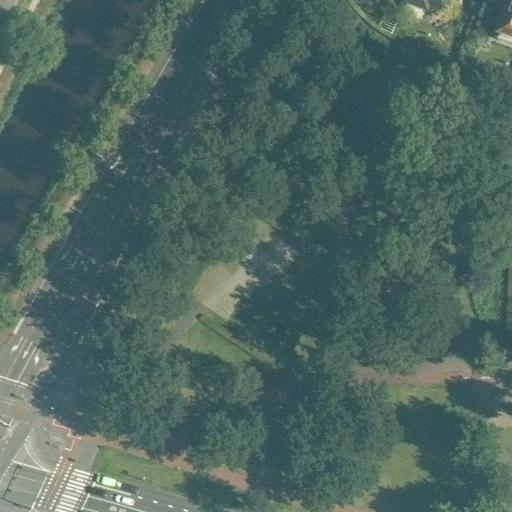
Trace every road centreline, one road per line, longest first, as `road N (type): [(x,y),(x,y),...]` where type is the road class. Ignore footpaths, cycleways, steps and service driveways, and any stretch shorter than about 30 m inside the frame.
road 1 (secondary): [(0,469),(144,196),(173,104)]
road 2 (secondary): [(173,104),(117,184),(0,404)]
road 3 (secondary): [(141,511),(0,472)]
